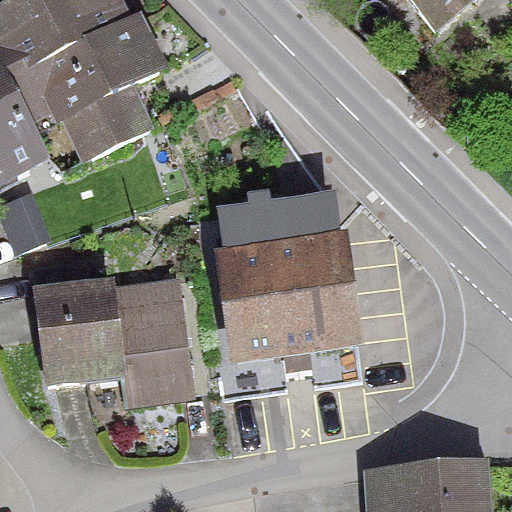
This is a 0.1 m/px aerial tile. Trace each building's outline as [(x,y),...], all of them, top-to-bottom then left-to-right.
[(0,0),(0,58),(8,75),(131,14),(122,0),(0,0)] [(476,0),(412,0),(439,31),(476,0)] [(131,14),(8,75),(50,159),(64,171),(157,129),(133,83),(166,66),(142,10),(131,14)] [(8,75),(0,58),(0,183),(50,159),(8,75)] [(511,112),(501,123),(511,133),(511,112)] [(247,191),(249,201),(272,197),(270,187),(247,191)] [(249,201),(218,206),(224,246),(215,247),(227,328),(214,330),(224,398),(288,389),(285,372),(314,368),(318,390),(361,383),(355,344),(364,343),(347,228),(341,229),(335,188),(272,197),(249,201)] [(32,192),(0,206),(0,221),(15,256),(53,239),(32,192)] [(114,274),(33,286),(47,385),(122,374),(127,410),(196,400),(178,278),(116,287),(114,274)] [(490,511),(485,459),(388,468),(391,511),(490,511)]
